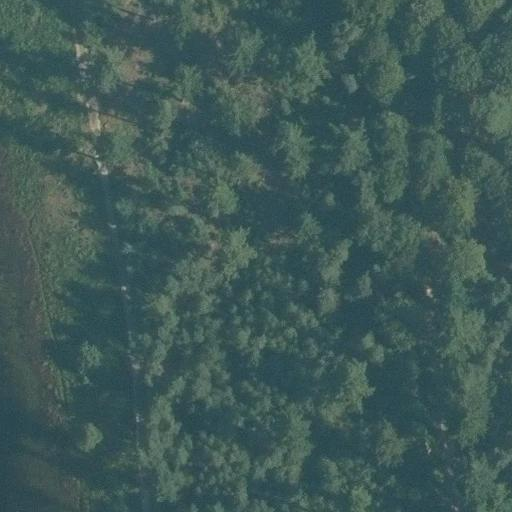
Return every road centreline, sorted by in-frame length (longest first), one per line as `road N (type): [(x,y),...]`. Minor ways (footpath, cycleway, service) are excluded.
road 1 (track): [(72,0),(128,294),(147,511)]
road 2 (track): [(429,511),(355,0)]
